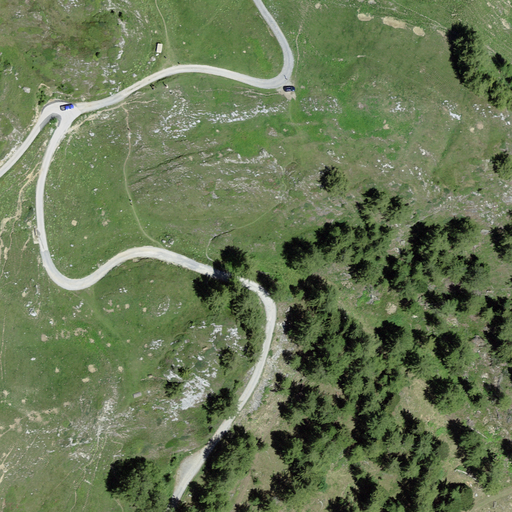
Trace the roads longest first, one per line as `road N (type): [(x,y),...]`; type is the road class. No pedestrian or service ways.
road 1 (track): [(71,116),(49,153),(38,207),(54,279),(76,284),(123,256),(162,254),(253,285),(268,302),(272,329),(253,387),(166,511)]
road 2 (track): [(253,0),(288,57),(280,81),(167,72),(71,116)]
